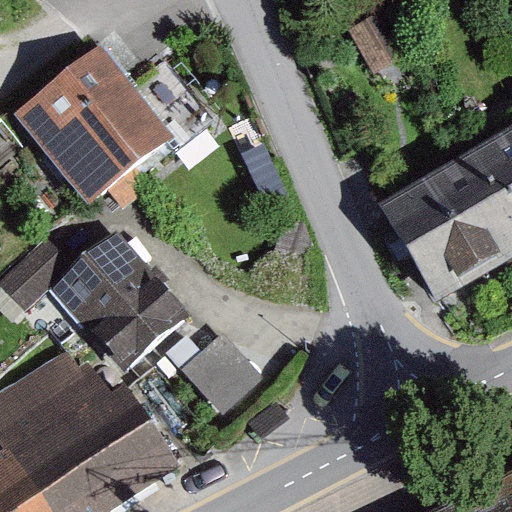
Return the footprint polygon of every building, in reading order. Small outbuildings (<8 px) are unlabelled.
[(94,222),(178,156),(107,65),(23,131),(94,222)] [(511,155),(489,169),(511,209),(511,155)] [(511,279),(511,209),(489,169),(388,226),(443,319),(511,279)] [(51,295),(126,385),(193,329),(118,239),(51,295)] [(183,375),(228,423),(270,384),(224,336),(183,375)] [(139,511),(189,481),(133,391),(108,407),(78,360),(0,409),(0,440),(13,461),(45,511),(139,511)] [(0,511),(45,511),(13,461),(0,469),(0,511)] [(511,511),(511,489),(473,509),(474,511),(511,511)]
